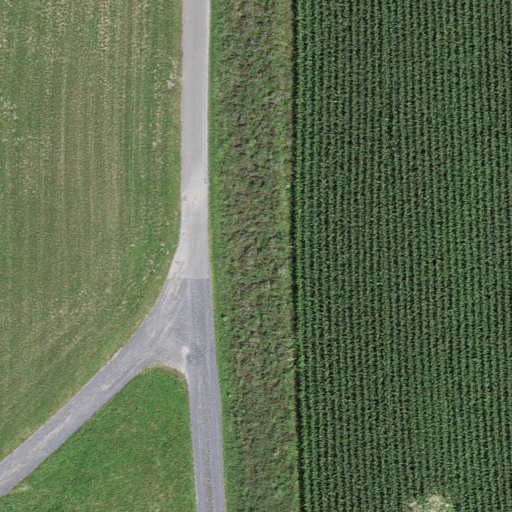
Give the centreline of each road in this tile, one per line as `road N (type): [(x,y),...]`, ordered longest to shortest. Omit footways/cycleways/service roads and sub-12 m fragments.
road 1 (track): [(0,482),(127,364),(191,321),(199,0)]
road 2 (track): [(191,321),(208,511)]
